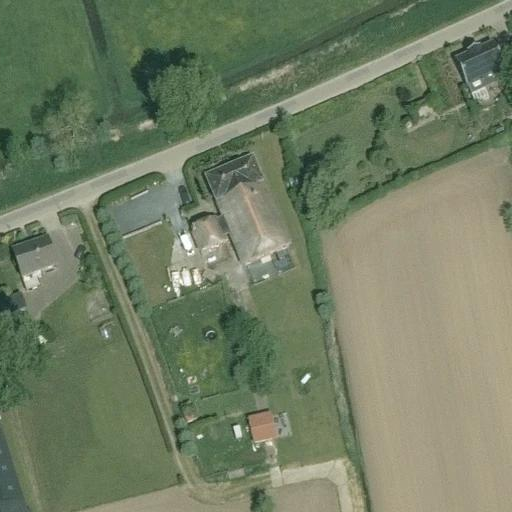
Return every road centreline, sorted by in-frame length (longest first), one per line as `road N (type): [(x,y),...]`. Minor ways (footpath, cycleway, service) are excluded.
road 1 (unclassified): [(0,228),(511,6)]
road 2 (track): [(78,195),(192,486),(214,497),(272,483)]
